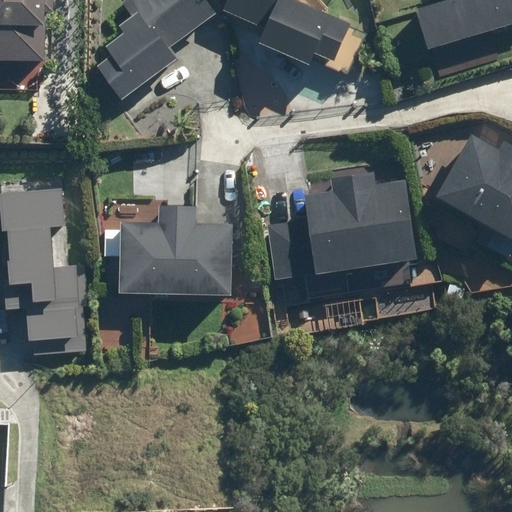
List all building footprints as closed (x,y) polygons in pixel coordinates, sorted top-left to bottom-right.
[(51,0),(0,0),(0,60),(50,62),(51,0)] [(189,56),(170,32),(213,4),(210,0),(133,0),(140,11),(91,49),(111,76),(112,75),(131,100),(189,56)] [(229,0),(269,13),(258,48),(346,76),(364,20),(301,0),(229,0)] [(511,0),(430,0),(441,37),(511,16),(511,0)] [(511,165),(480,147),(445,206),(511,245),(511,165)] [(65,185),(0,193),(0,207),(16,336),(83,327),(65,185)] [(427,263),(421,188),(316,196),(322,271),(427,263)] [(128,211),(125,286),(247,291),(251,216),(128,211)]
